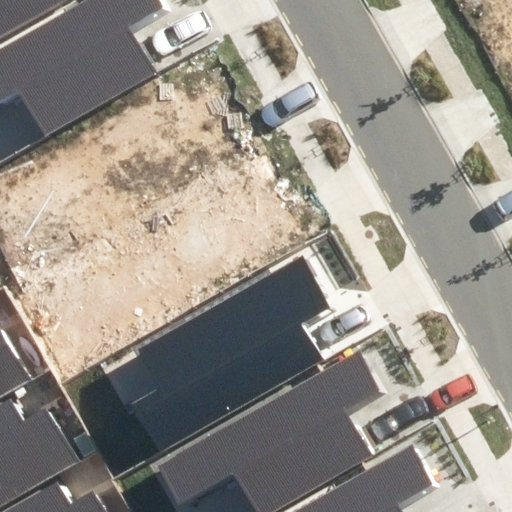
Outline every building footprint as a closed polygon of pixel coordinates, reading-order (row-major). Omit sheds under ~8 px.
[(86,0),(0,49),(0,96),(17,87),(46,137),(158,73),(132,29),(167,8),(162,0),(86,0)] [(0,0),(0,38),(67,0),(0,0)] [(326,359),(306,323),(331,308),(301,256),(135,349),(158,389),(131,405),(159,454),(326,359)] [(0,394),(29,378),(0,329),(0,394)] [(161,463),(181,499),(234,469),(258,511),(274,511),(374,455),(349,410),(384,390),(361,349),(161,463)] [(0,404),(0,504),(74,461),(43,408),(24,420),(11,398),(0,404)] [(294,511),(405,511),(401,505),(437,485),(414,444),(294,511)] [(1,511),(105,511),(93,490),(74,501),(61,478),(1,511)]
